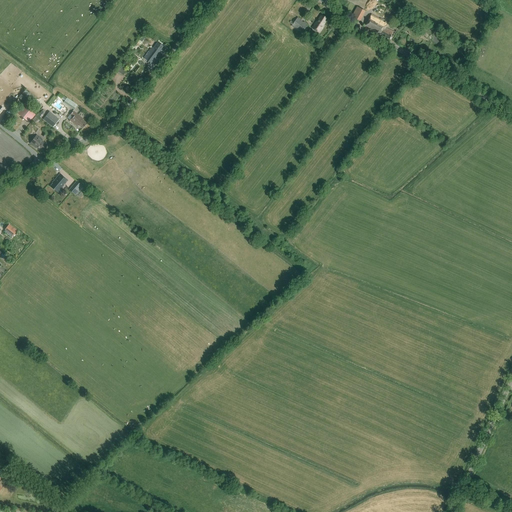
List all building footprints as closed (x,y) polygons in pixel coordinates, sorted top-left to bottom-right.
[(358,7),(353,16),(359,20),(365,10),(358,7)] [(388,23),(372,14),(365,27),(380,36),(381,35),(390,39),(394,32),(385,27),(388,23)] [(321,15),(316,22),(314,25),(315,25),(314,27),(313,26),(312,28),(320,33),(325,26),(323,25),(327,19),(321,15)] [(308,24),(298,17),(292,26),(302,33),(308,24)] [(140,45),(145,39),(144,38),(146,36),(144,34),(137,43),(140,45)] [(159,53),(164,47),(158,42),(153,48),(152,47),(144,58),(153,65),(161,54),(159,53)] [(127,70),(122,66),(117,73),(122,76),(127,70)] [(23,93),(29,98),(32,94),(27,89),(23,93)] [(23,93),(20,97),(26,103),(29,99),(23,93)] [(75,109),(78,103),(67,97),(64,102),(75,109)] [(35,114),(24,105),(18,113),(29,122),(35,114)] [(83,119),(76,113),(73,111),(70,114),(73,117),(70,120),(77,126),(78,125),(82,129),(86,123),(82,120),(83,119)] [(53,126),(58,120),(48,112),(43,119),(53,126)] [(42,151),(47,145),(42,141),(42,139),(37,135),(30,143),(36,148),(36,147),(42,151)] [(61,188),(67,180),(60,174),(53,181),(54,182),(50,186),(56,191),(59,187),(61,188)] [(83,187),(76,181),(68,190),(75,196),(83,187)] [(13,236),(17,231),(9,225),(5,230),(13,236)]
